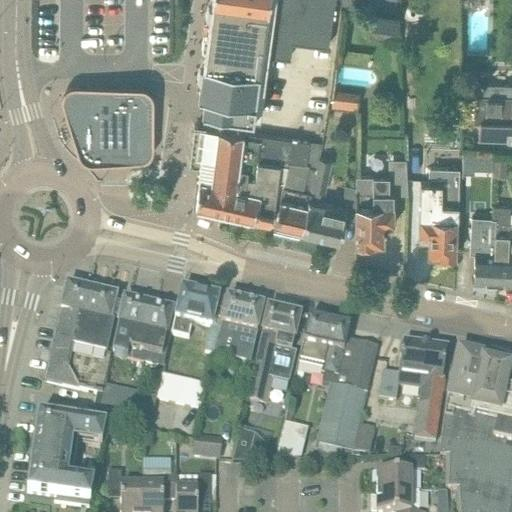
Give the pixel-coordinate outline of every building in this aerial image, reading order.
[(210,0),(198,92),(204,93),(202,108),(208,109),(260,116),(269,54),(290,57),(292,41),(328,45),(334,0),(210,0)] [(397,10),(371,6),(368,36),(394,39),(397,10)] [(461,100),(461,117),(473,117),(479,118),(479,119),(478,138),(511,139),(511,84),(486,84),(486,82),(480,82),(480,84),(474,84),(462,83),(461,100)] [(101,86),(93,86),(92,86),(91,87),(91,88),(75,88),(71,89),(67,90),(65,93),(63,96),(63,100),(64,104),(65,108),(64,108),(64,109),(63,109),(63,110),(66,119),(67,120),(68,120),(69,120),(79,152),(81,155),(83,158),(87,160),(90,160),(94,160),(122,160),(123,161),(123,162),(125,163),(133,162),(134,162),(135,161),(135,160),(139,160),(142,160),(146,158),(148,155),(150,152),(151,148),(151,132),(152,132),(153,131),(153,122),(153,121),(152,120),(151,120),(151,100),(150,96),(148,93),(146,90),(142,88),(139,88),(103,88),(103,87),(102,86),(101,86)] [(362,109),(363,98),(335,95),(334,106),(362,109)] [(254,219),(269,223),(275,196),(277,180),(283,181),(288,160),(304,163),(308,140),(225,130),(206,127),(194,125),(188,166),(200,168),(198,184),(196,183),(194,201),(196,201),(195,206),(254,220),(254,219)] [(407,132),(408,155),(431,154),(431,131),(407,132)] [(301,231),(319,157),(322,142),(308,140),(304,163),(288,160),(283,181),(280,195),(274,224),(301,231)] [(463,152),(462,173),(474,174),(474,170),(474,153),(463,152)] [(506,156),(492,155),(492,176),(505,176),(506,156)] [(319,157),(301,231),(339,240),(346,210),(317,203),(320,191),(325,192),(332,160),(319,157)] [(355,223),(355,243),(373,243),(373,242),(383,242),(383,228),(385,228),(385,226),(393,226),(393,206),(393,191),(406,191),(405,174),(397,175),(389,175),(372,175),(356,174),(356,190),(356,204),(355,204),(355,219),(355,223)] [(459,205),(460,175),(430,174),(429,184),(419,183),(417,239),(427,239),(426,256),(436,256),(436,257),(454,258),(456,205),(459,205)] [(497,253),(496,283),(511,283),(511,234),(508,234),(510,206),(492,205),(492,215),(491,218),(495,219),(495,230),(494,252),(497,253)] [(473,214),(470,251),(474,251),(473,282),(496,283),(497,253),(494,252),(495,230),(495,219),(491,218),(492,215),(473,214)] [(61,307),(62,313),(110,324),(110,322),(116,298),(67,286),(66,286),(61,307)] [(193,324),(200,293),(181,288),(176,312),(171,335),(188,339),(192,323),(193,324)] [(200,293),(193,324),(212,328),(219,297),(200,293)] [(258,327),(263,307),(227,299),(222,318),(219,330),(214,355),(251,363),(258,327)] [(160,364),(172,311),(124,300),(111,355),(126,359),(127,356),(160,364)] [(267,308),(247,401),(266,405),(273,378),(289,382),(296,351),(292,350),(294,340),(295,340),(300,316),(267,308)] [(110,324),(62,313),(46,383),(96,395),(102,396),(104,386),(103,386),(110,356),(107,356),(114,323),(110,322),(110,324)] [(322,374),(325,375),(338,378),(346,345),(345,345),(348,331),(349,327),(309,318),(298,363),(323,369),(322,374)] [(205,353),(214,355),(219,330),(210,328),(205,353)] [(419,364),(421,346),(403,343),(398,375),(382,373),(379,398),(395,400),(397,386),(421,389),(424,364),(419,364)] [(377,352),(346,345),(338,378),(325,375),(322,384),(330,386),(367,395),(377,352)] [(424,364),(421,389),(414,438),(436,441),(444,382),(442,381),(447,349),(421,346),(419,364),(424,364)] [(486,358),(458,351),(445,411),(440,457),(449,456),(449,489),(455,490),(456,511),(511,511),(511,370),(485,365),(485,364),(486,358)] [(161,374),(148,372),(145,392),(157,394),(161,374)] [(157,400),(170,403),(175,379),(163,376),(157,400)] [(175,379),(170,403),(185,406),(190,382),(175,379)] [(206,386),(190,382),(185,406),(200,409),(206,386)] [(155,398),(104,386),(102,396),(96,395),(93,406),(109,410),(110,408),(151,418),(155,398)] [(234,434),(243,402),(223,396),(213,429),(234,434)] [(74,443),(103,448),(108,422),(96,419),(95,423),(71,421),(71,419),(38,415),(27,494),(55,498),(54,504),(91,509),(96,483),(68,479),(74,443)] [(305,460),(309,427),(285,423),(280,457),(305,460)] [(354,453),(369,454),(375,430),(360,426),(354,453)] [(240,430),(232,462),(247,462),(254,434),(240,430)] [(352,434),(351,434),(339,431),(337,440),(335,449),(315,444),(313,452),(311,458),(313,458),(333,458),(350,458),(351,453),(353,447),(355,435),(352,434)] [(195,436),(194,441),(192,456),(219,460),(222,440),(195,436)] [(376,471),(376,490),(411,491),(412,468),(426,469),(426,458),(397,458),(396,471),(376,471)] [(120,511),(141,511),(142,486),(121,485),(121,472),(108,472),(107,500),(120,500),(120,511)] [(142,472),(142,486),(141,511),(162,511),(163,500),(175,500),(176,500),(176,490),(176,472),(142,472)] [(176,500),(175,500),(175,511),(197,511),(197,504),(210,504),(210,476),(197,476),(197,490),(176,490),(176,500)] [(371,500),(371,511),(425,511),(426,511),(418,511),(418,492),(411,492),(411,491),(376,490),(376,500),(371,500)]
